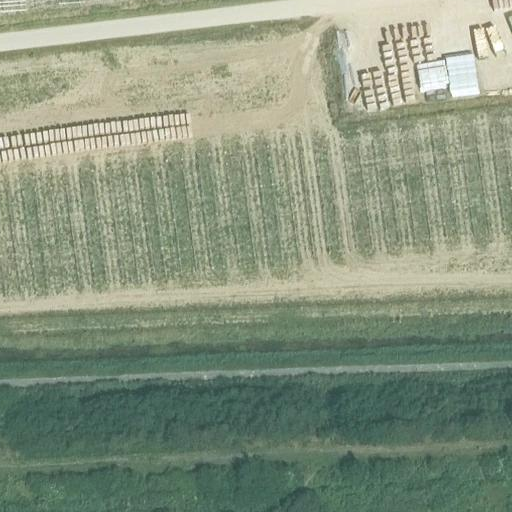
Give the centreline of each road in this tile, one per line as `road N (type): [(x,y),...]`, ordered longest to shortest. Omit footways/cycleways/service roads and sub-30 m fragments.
road 1 (unclassified): [(511,366),(0,385)]
road 2 (track): [(373,0),(0,45)]
